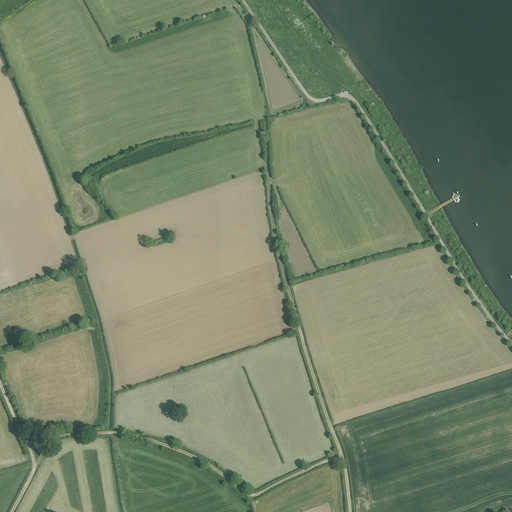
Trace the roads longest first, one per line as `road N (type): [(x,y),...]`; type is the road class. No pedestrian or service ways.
road 1 (unclassified): [(242,0),(305,94),(320,101),(347,96),(359,106),(464,280),(511,342)]
road 2 (track): [(51,438),(127,434),(188,454),(254,495),(341,456)]
road 3 (track): [(341,456),(285,275),(268,185)]
